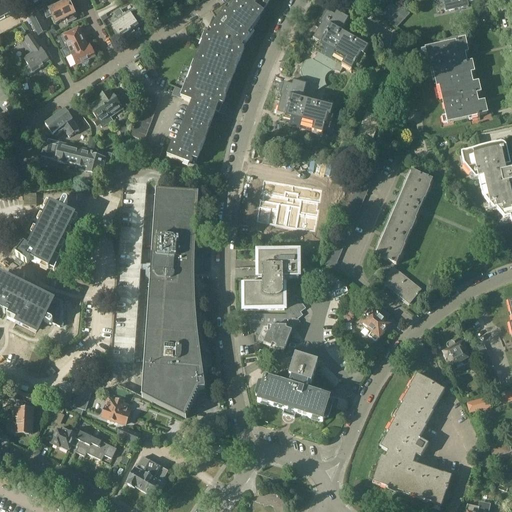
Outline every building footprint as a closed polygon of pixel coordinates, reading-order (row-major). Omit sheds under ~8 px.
[(0,0),(0,18),(12,12),(5,0),(0,0)] [(28,0),(21,0),(22,1),(16,4),(19,10),(23,8),(25,11),(33,8),(28,0)] [(191,85),(188,84),(185,92),(187,93),(184,101),(192,104),(177,144),(173,143),(167,158),(190,166),(192,162),(196,163),(200,153),(197,152),(199,147),(202,148),(208,132),(205,131),(210,119),(212,120),(216,112),(213,111),(216,104),(222,106),(225,98),(222,97),(227,85),(229,86),(235,70),(233,69),(237,58),(240,59),(243,50),(240,49),(242,44),(244,45),(250,38),(247,37),(256,25),(254,23),(267,6),(258,0),(244,0),(241,5),(238,3),(235,4),(228,13),(224,11),(211,30),(208,29),(200,51),(203,52),(201,57),(198,56),(192,72),(195,73),(191,85)] [(54,5),(40,12),(43,19),(46,17),(47,20),(53,17),(56,24),(65,20),(68,24),(77,20),(74,15),(75,15),(68,2),(65,4),(63,1),(56,5),(57,7),(56,8),(54,5)] [(391,4),(386,9),(393,16),(398,10),(391,4)] [(388,21),(396,29),(410,14),(402,7),(398,10),(393,16),(388,21)] [(119,20),(112,24),(122,38),(124,41),(140,30),(138,27),(146,22),(143,17),(137,8),(125,16),(121,10),(115,14),(119,20)] [(42,19),(43,19),(40,12),(39,12),(37,9),(30,13),(32,18),(29,19),(38,37),(49,32),(42,19)] [(381,15),(388,21),(393,16),(386,9),(381,15)] [(315,93),(327,87),(327,86),(326,85),(326,84),(326,83),(326,82),(326,81),(326,80),(326,79),(326,78),(326,77),(327,76),(328,75),(329,74),(330,73),(331,73),(332,72),(333,72),(334,72),(336,72),(337,72),(338,72),(339,73),(340,73),(341,74),(344,69),(352,73),(353,72),(362,76),(365,70),(366,70),(371,61),(365,58),(372,45),(359,37),(356,42),(347,36),(345,29),(351,17),(339,11),(335,18),(324,12),(320,19),(321,20),(317,27),(321,29),(314,41),(321,45),(318,52),(322,54),(317,62),(313,60),(306,61),(301,71),(302,77),(303,78),(302,81),(295,79),(293,87),(281,84),(278,92),(279,92),(277,100),(281,101),(278,115),(286,117),(284,124),(290,126),(301,129),(301,128),(313,132),(312,133),(323,136),(324,135),(333,137),(335,130),(338,120),(331,118),(335,103),(320,99),(320,101),(316,100),(317,96),(315,95),(315,93)] [(64,51),(69,49),(72,55),(71,55),(77,67),(82,64),(83,66),(85,67),(89,65),(90,63),(89,61),(96,58),(95,56),(96,54),(95,51),(93,50),(92,51),(90,46),(88,47),(79,28),(63,36),(56,39),(58,43),(60,42),(64,51)] [(34,73),(49,63),(40,49),(41,48),(32,36),(24,41),(25,41),(21,43),(27,52),(30,49),(33,53),(24,59),(29,66),(24,70),(29,76),(34,73)] [(480,117),(488,116),(485,103),(479,104),(477,97),(481,96),(479,84),(473,85),(471,76),(475,75),(472,63),(467,65),(465,56),(468,55),(465,42),(426,51),(431,71),(434,71),(438,88),(440,88),(448,124),(469,120),(470,122),(480,119),(480,117)] [(99,101),(111,117),(127,106),(126,105),(126,103),(124,100),(122,100),(122,99),(118,102),(113,95),(111,97),(107,93),(98,99),(99,101)] [(147,98),(145,104),(156,108),(159,103),(147,98)] [(113,121),(111,117),(99,101),(86,110),(90,116),(93,114),(97,120),(93,122),(97,127),(100,125),(103,128),(113,121)] [(156,108),(145,104),(143,110),(154,114),(156,108)] [(383,109),(370,104),(354,141),(369,147),(381,119),(379,118),(383,109)] [(154,114),(143,110),(141,115),(152,120),(154,114)] [(70,139),(79,131),(65,112),(45,126),(53,136),(63,129),(70,139)] [(152,120),(141,115),(139,121),(147,124),(150,125),(152,120)] [(147,124),(139,121),(136,120),(134,125),(145,130),(147,124)] [(124,138),(129,125),(123,122),(119,130),(124,138)] [(145,130),(134,125),(132,131),(143,135),(145,130)] [(143,135),(132,131),(129,136),(141,141),(143,135)] [(104,167),(106,159),(102,158),(103,154),(97,153),(96,157),(93,156),(93,155),(92,155),(93,152),(61,144),(49,141),(48,145),(45,144),(42,157),(57,161),(57,160),(59,161),(59,163),(65,165),(66,162),(79,166),(79,167),(83,167),(88,168),(87,172),(98,175),(99,174),(101,175),(103,167),(104,167)] [(134,152),(136,146),(129,144),(127,150),(134,152)] [(142,156),(145,146),(140,144),(136,155),(141,157),(142,156)] [(148,157),(151,147),(146,145),(145,146),(142,156),(147,158),(148,157)] [(511,165),(511,166),(507,150),(502,151),(501,145),(462,154),(465,166),(472,175),(478,174),(483,196),(491,206),(496,205),(498,210),(506,220),(511,218),(511,222),(511,165)] [(154,159),(157,148),(152,146),(151,147),(148,157),(153,160),(154,159)] [(158,147),(157,148),(154,159),(159,161),(163,149),(158,147)] [(373,151),(371,156),(382,161),(384,155),(373,151)] [(382,161),(371,156),(368,162),(379,167),(382,161)] [(379,167),(368,162),(366,168),(377,173),(379,167)] [(448,174),(442,163),(435,172),(446,176),(448,174)] [(377,173),(366,168),(363,174),(375,178),(377,173)] [(394,268),(395,265),(397,266),(400,259),(401,259),(401,258),(398,257),(403,247),(406,248),(406,247),(405,247),(411,233),(412,233),(412,232),(410,231),(414,221),(417,222),(417,221),(416,221),(419,213),(418,213),(420,207),(422,208),(425,200),(426,201),(426,200),(424,199),(428,188),(431,189),(430,188),(433,181),(413,172),(412,174),(414,174),(412,180),(410,179),(404,192),(406,193),(404,198),(402,197),(401,199),(403,200),(401,205),(399,205),(398,206),(400,207),(398,212),(396,211),(390,224),(392,225),(390,231),(388,230),(387,232),(389,233),(387,238),(385,237),(379,250),(381,251),(379,257),(377,256),(376,257),(385,261),(381,271),(387,276),(394,268)] [(375,178),(363,174),(361,179),(372,184),(375,178)] [(372,184),(361,179),(359,185),(370,190),(372,184)] [(370,190),(359,185),(356,191),(367,195),(370,190)] [(254,228),(254,233),(317,241),(318,236),(320,217),(318,217),(319,210),(321,210),(323,196),(259,187),(257,202),(260,202),(259,209),(256,209),(254,228)] [(367,195),(356,191),(354,196),(365,201),(367,195)] [(201,391),(206,390),(200,347),(197,318),(196,304),(196,289),(195,277),(195,266),(196,250),(197,235),(200,196),(157,193),(143,399),(187,420),(201,391)] [(365,201),(354,196),(351,202),(362,207),(365,201)] [(32,261),(36,263),(49,269),(76,217),(65,211),(69,204),(69,203),(68,201),(67,201),(66,200),(65,201),(64,201),(60,209),(51,204),(34,237),(31,243),(29,249),(25,245),(16,257),(28,265),(31,260),(32,261)] [(362,207),(351,202),(349,208),(360,213),(362,207)] [(360,213),(349,208),(346,214),(357,218),(360,213)] [(357,218),(346,214),(344,219),(355,224),(357,218)] [(344,219),(341,225),(352,230),(355,224),(344,219)] [(341,225),(339,231),(350,235),(352,230),(341,225)] [(339,231),(336,236),(348,241),(350,235),(339,231)] [(348,241),(336,236),(334,242),(345,247),(348,241)] [(345,247),(334,242),(332,248),(343,253),(345,247)] [(332,248),(329,254),(340,258),(343,253),(332,248)] [(245,311),(286,311),(285,280),(300,279),(299,254),(259,254),(259,280),(263,280),(263,285),(245,285),(245,311)] [(329,254),(327,259),(338,264),(340,258),(329,254)] [(335,270),(338,264),(327,259),(324,265),(335,270)] [(397,292),(407,280),(403,277),(404,276),(394,268),(387,276),(382,283),(391,290),(392,288),(397,292)] [(408,279),(407,280),(397,292),(396,294),(405,301),(406,299),(411,303),(409,305),(410,305),(422,291),(421,290),(421,291),(417,288),(417,287),(408,279)] [(0,311),(9,316),(8,318),(12,320),(17,322),(18,321),(38,331),(43,322),(50,325),(51,326),(52,326),(52,325),(53,325),(61,328),(61,326),(61,324),(61,323),(61,322),(61,321),(60,319),(60,318),(60,317),(61,317),(61,316),(61,315),(61,314),(61,313),(61,312),(60,311),(60,310),(60,308),(60,307),(60,306),(60,305),(61,305),(53,301),(33,290),(30,296),(21,291),(17,289),(0,280),(0,311)] [(359,309),(368,298),(360,292),(357,290),(349,299),(352,302),(351,303),(359,309)] [(295,294),(292,302),(301,313),(306,309),(295,294)] [(290,309),(298,320),(303,316),(301,313),(292,302),(290,309)] [(298,320),(290,309),(287,315),(286,315),(295,328),(301,324),(298,320)] [(385,332),(390,326),(370,310),(365,317),(368,319),(362,325),(372,333),(369,337),(376,343),(381,337),(383,337),(385,334),(385,332)] [(265,327),(271,327),(288,328),(288,331),(294,333),(297,331),(295,328),(286,315),(253,315),(252,330),(262,334),(265,327)] [(292,335),(294,333),(288,331),(288,328),(271,327),(264,344),(272,348),(271,350),(285,351),(292,335)] [(453,372),(471,363),(465,350),(466,350),(464,345),(463,346),(462,343),(444,352),(445,355),(444,355),(446,359),(447,359),(453,372)] [(475,350),(477,356),(485,350),(487,349),(483,344),(485,343),(484,343),(475,350)] [(489,355),(485,350),(477,356),(480,362),(488,356),(489,355)] [(492,360),(488,356),(480,362),(482,368),(490,362),(492,360)] [(290,387),(266,380),(265,384),(260,385),(257,396),(260,400),(259,403),(286,411),(284,416),(296,420),(297,415),(324,423),(325,419),(329,418),(333,407),(330,404),(331,400),(307,393),(309,384),(312,385),(318,364),(296,357),(290,378),(292,379),(290,387)] [(489,371),(493,367),(494,366),(490,362),(482,368),(485,374),(489,371)] [(487,380),(495,373),(496,372),(493,367),(489,371),(485,374),(487,380)] [(489,385),(499,377),(495,373),(487,380),(489,385)] [(393,427),(390,432),(385,441),(386,441),(382,448),(389,452),(386,458),(382,457),(373,482),(381,484),(381,486),(434,504),(435,503),(443,506),(452,478),(418,466),(420,460),(428,447),(419,441),(427,428),(426,427),(434,413),(433,413),(445,392),(418,375),(409,390),(410,390),(402,404),(403,405),(399,412),(400,413),(392,426),(393,427)] [(491,391),(500,384),(501,383),(499,377),(489,385),(491,391)] [(493,395),(501,394),(505,393),(503,389),(500,384),(491,391),(493,395)] [(511,391),(505,393),(501,394),(503,405),(511,402),(511,391)] [(41,401),(30,397),(27,403),(39,408),(41,401)] [(489,398),(467,404),(469,414),(491,409),(489,398)] [(129,418),(131,409),(121,406),(122,403),(116,402),(115,404),(108,402),(103,418),(126,425),(127,424),(128,423),(130,419),(129,418)] [(19,418),(18,432),(18,434),(32,435),(33,411),(14,410),(13,418),(19,418)] [(60,426),(65,416),(53,411),(48,420),(60,426)] [(120,428),(117,435),(136,445),(141,435),(120,428)] [(68,452),(73,443),(76,436),(72,434),(64,430),(63,431),(59,429),(52,444),(68,452)] [(72,434),(76,436),(73,443),(79,446),(76,453),(85,458),(87,455),(102,462),(105,456),(112,460),(117,451),(74,429),(72,434)] [(511,453),(509,443),(489,447),(493,459),(511,453)] [(486,454),(483,463),(485,463),(483,468),(488,470),(492,460),(486,454)] [(152,498),(167,472),(144,458),(128,484),(129,484),(128,486),(135,490),(136,488),(152,498)]
